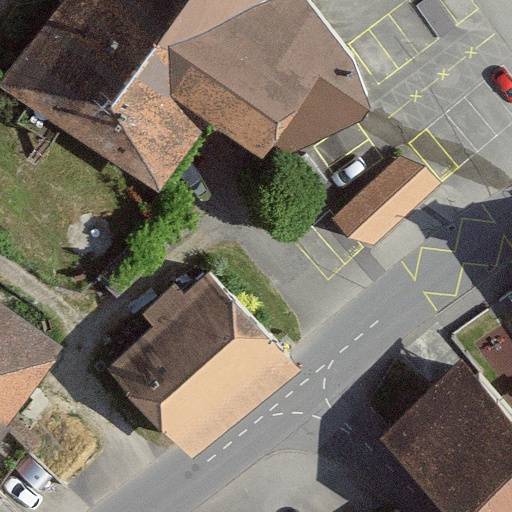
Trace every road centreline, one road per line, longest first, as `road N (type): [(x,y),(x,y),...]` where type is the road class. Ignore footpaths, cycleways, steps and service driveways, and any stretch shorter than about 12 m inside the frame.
road 1 (tertiary): [(511,228),(299,389)]
road 2 (tertiary): [(299,389),(139,511)]
road 3 (residential): [(438,511),(299,389)]
